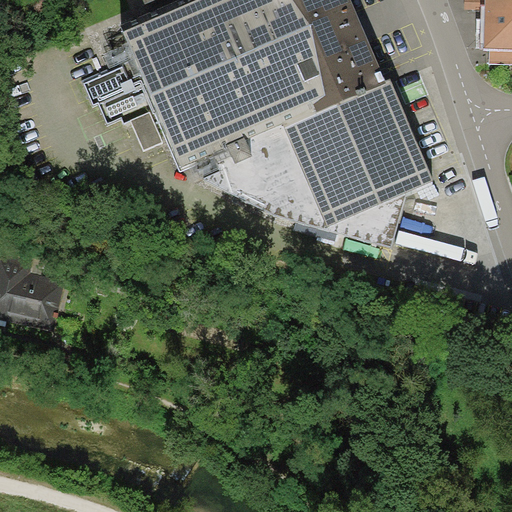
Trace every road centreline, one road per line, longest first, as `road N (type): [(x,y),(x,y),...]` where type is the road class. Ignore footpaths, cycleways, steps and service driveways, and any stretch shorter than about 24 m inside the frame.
road 1 (unknown): [(34,61),(88,139),(192,192),(307,237),(511,281)]
road 2 (residential): [(435,0),(475,116)]
road 3 (residential): [(475,116),(511,233)]
